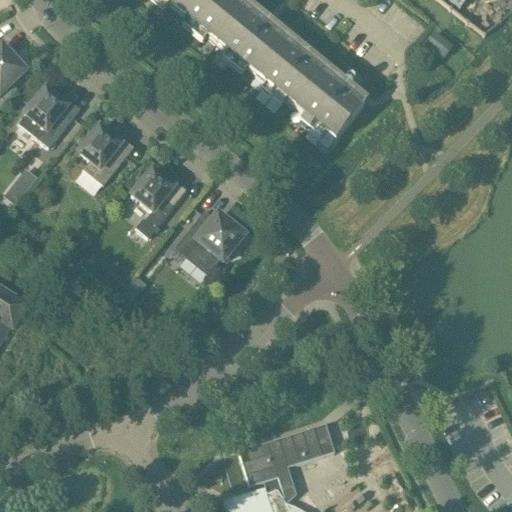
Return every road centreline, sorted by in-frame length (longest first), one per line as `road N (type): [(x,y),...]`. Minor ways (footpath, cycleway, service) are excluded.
road 1 (residential): [(336,269),(261,188),(64,38),(40,0)]
road 2 (residential): [(454,511),(336,269)]
road 3 (residential): [(126,427),(225,368),(336,269)]
road 4 (residential): [(0,473),(126,427)]
